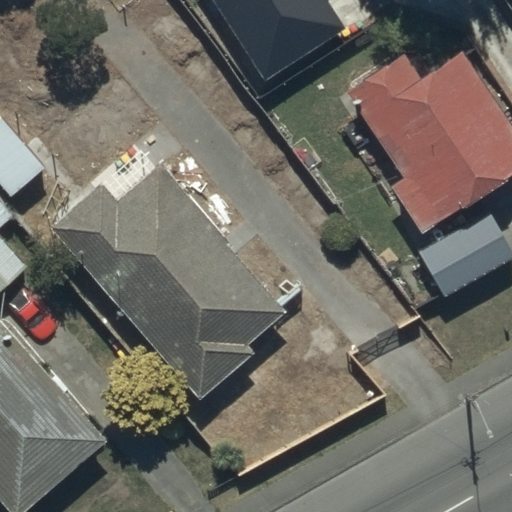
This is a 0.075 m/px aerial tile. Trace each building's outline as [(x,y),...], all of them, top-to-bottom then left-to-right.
[(216,0),(263,70),(339,21),(325,0),(216,0)] [(5,105),(0,108),(0,180),(6,188),(46,157),(5,105)] [(138,134),(45,215),(197,388),(249,342),(241,333),(281,298),(138,134)] [(0,279),(24,258),(0,230),(0,213),(8,206),(0,197),(0,279)] [(0,493),(10,506),(102,427),(0,307),(0,493)]
